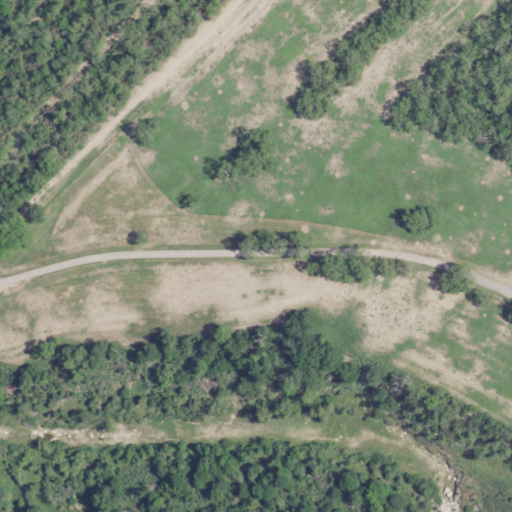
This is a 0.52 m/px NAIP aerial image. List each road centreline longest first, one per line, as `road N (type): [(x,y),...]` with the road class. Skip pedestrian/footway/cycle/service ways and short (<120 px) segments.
road 1 (residential): [(511,302),(441,282),(91,292)]
road 2 (residential): [(341,0),(105,238),(91,292)]
road 3 (residential): [(0,235),(233,0)]
